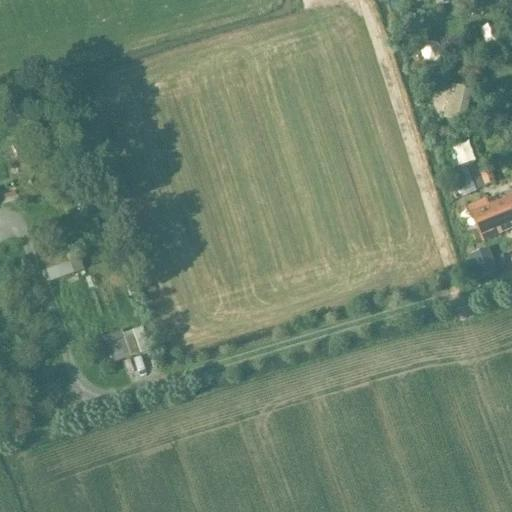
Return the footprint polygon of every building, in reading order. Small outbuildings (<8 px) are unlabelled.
[(448,101),(444,119),(459,122),(460,114),(467,116),(473,91),(466,90),(463,104),(448,101)] [(472,142),(450,149),(456,167),(478,160),(472,142)] [(472,172),(468,174),(475,190),(494,183),(487,166),(472,172)] [(62,199),(76,194),(71,181),(57,186),(62,199)] [(488,202),(470,209),(483,242),(501,234),(499,229),(511,224),(511,197),(489,207),(488,202)] [(83,271),(79,261),(46,272),(50,282),(83,271)] [(481,280),(498,273),(493,261),(476,268),(481,280)] [(136,287),(127,289),(129,297),(138,295),(136,287)] [(141,329),(123,336),(131,358),(149,352),(141,329)]
